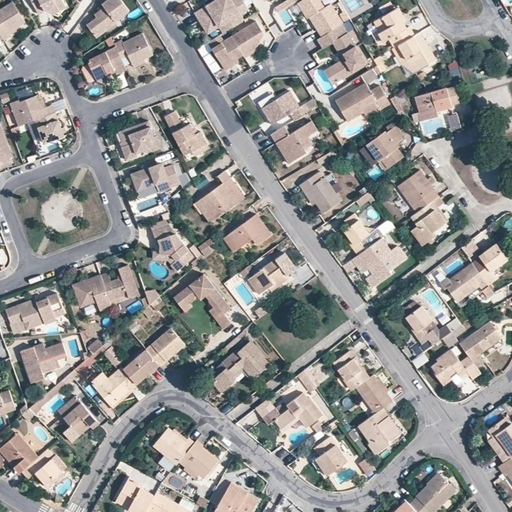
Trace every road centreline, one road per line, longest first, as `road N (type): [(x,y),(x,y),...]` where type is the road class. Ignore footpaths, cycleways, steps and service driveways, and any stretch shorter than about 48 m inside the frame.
road 1 (residential): [(444,425),(361,494),(324,499),(193,402),(164,397),(117,432),(74,511)]
road 2 (residential): [(214,102),(444,425)]
road 3 (residential): [(29,272),(104,245),(116,233),(118,217),(93,152)]
road 4 (residential): [(93,152),(4,191),(29,272)]
road 5 (residential): [(511,124),(454,141),(441,161),(478,211),(511,200)]
road 6 (residential): [(197,73),(80,117)]
road 7 (residential): [(4,78),(45,52),(58,61),(80,117)]
